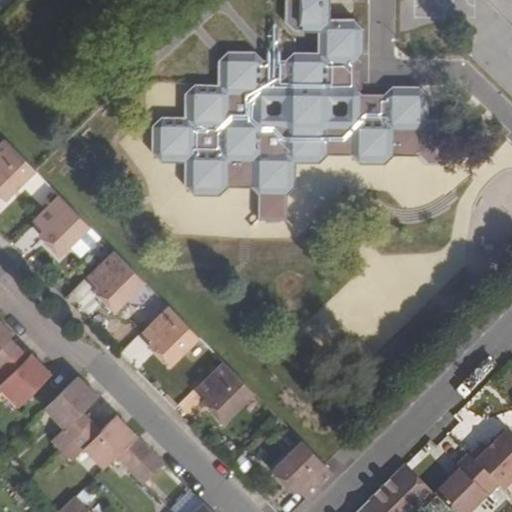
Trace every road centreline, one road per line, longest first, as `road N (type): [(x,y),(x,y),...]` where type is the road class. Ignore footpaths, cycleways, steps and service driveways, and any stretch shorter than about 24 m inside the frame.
road 1 (residential): [(0,265),(244,511)]
road 2 (residential): [(324,511),(511,327)]
